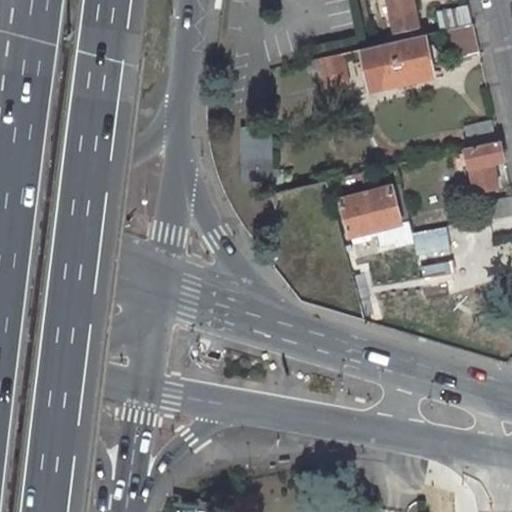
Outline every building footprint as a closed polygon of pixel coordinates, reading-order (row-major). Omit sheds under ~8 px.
[(389,0),(397,32),(418,27),(411,0),(389,0)] [(448,29),(473,23),(469,6),(436,13),(440,30),(448,29)] [(473,23),(448,29),(452,44),(453,43),(456,58),(480,52),(473,23)] [(434,72),(425,34),(362,47),(371,86),(434,72)] [(341,52),(319,57),(323,74),(345,69),(341,52)] [(348,81),(345,69),(323,74),(325,86),(348,81)] [(495,140),(491,124),(469,128),(473,145),(495,140)] [(272,126),(242,127),(243,180),(274,180),(272,126)] [(499,185),(494,162),(505,159),(500,140),(466,148),(475,191),(499,185)] [(400,178),(396,163),(388,165),(391,180),(400,178)] [(372,169),(362,171),(367,191),(377,229),(403,222),(411,220),(401,183),(378,189),(372,169)] [(360,193),(342,198),(351,236),(377,229),(367,191),(362,171),(328,180),(331,191),(357,184),(360,193)] [(355,282),(334,203),(331,191),(328,180),(274,192),(274,217),(316,207),(336,287),(355,282)] [(511,213),(511,196),(487,202),(490,218),(511,213)] [(377,229),(381,244),(397,239),(398,243),(415,239),(414,233),(411,220),(403,222),(377,229)] [(447,226),(414,233),(415,239),(418,255),(451,249),(447,226)]
